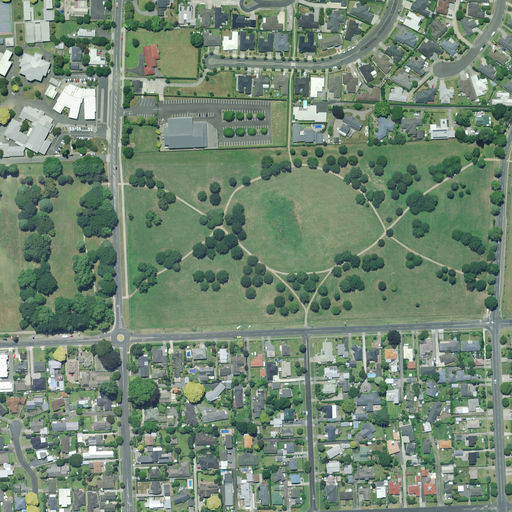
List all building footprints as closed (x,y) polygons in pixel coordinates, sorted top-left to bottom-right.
[(30,0),(21,0),(22,19),(31,18),(30,0)] [(169,0),(158,0),(158,15),(164,15),(164,10),(166,10),(167,7),(167,4),(169,4),(169,0)] [(429,7),(431,3),(428,2),(428,1),(426,0),(416,0),(415,3),(413,3),(410,9),(429,16),(430,12),(425,10),(426,6),(429,7)] [(454,0),(439,0),(438,7),(437,7),(436,12),(447,14),(448,9),(449,2),(454,3),(454,0)] [(73,14),(71,14),(71,16),(74,16),(85,17),(85,14),(88,15),(88,8),(87,8),(87,1),(79,1),(79,8),(73,8),(73,12),(73,14)] [(362,5),(361,2),(356,3),(357,7),(356,8),(353,7),(351,13),(365,19),(364,20),(371,23),(374,16),(368,13),(371,7),(365,5),(365,6),(362,5)] [(468,8),(470,8),(469,10),(468,10),(467,15),(484,18),(485,12),(480,11),(481,6),(478,6),(479,4),(469,2),(468,8)] [(192,7),(187,7),(187,11),(185,11),(185,7),(180,6),(179,23),(184,24),(184,14),(187,14),(187,22),(191,23),(191,25),(196,25),(196,19),(192,19),(192,7)] [(228,19),(228,14),(223,14),(223,12),(222,12),(222,7),(215,7),(214,27),(220,27),(220,25),(223,25),(223,23),(226,23),(226,19),(228,19)] [(213,9),(201,8),(201,12),(200,12),(199,16),(203,17),(202,22),(200,22),(200,26),(207,27),(208,24),(210,24),(211,16),(213,16),(213,9)] [(54,10),(44,10),(44,20),(54,20),(54,10)] [(334,14),(329,14),(329,20),(331,20),(331,22),(327,22),(327,29),(331,29),(331,32),(339,32),(339,22),(344,22),(344,16),(339,16),(339,11),(334,11),(334,14)] [(238,17),(239,14),(232,14),(232,28),(238,28),(238,27),(245,27),(245,25),(248,26),(248,27),(256,27),(256,20),(246,20),(246,18),(238,17)] [(301,19),(298,19),(298,24),(299,24),(299,26),(302,27),(319,28),(319,22),(314,21),(314,18),(313,17),(313,14),(309,14),(309,16),(302,15),(301,19)] [(411,21),(406,18),(403,24),(418,31),(420,27),(418,26),(421,18),(423,19),(425,17),(420,14),(419,16),(415,14),(413,18),(412,17),(411,21)] [(278,16),(272,16),(272,18),(266,18),(266,23),(263,23),(263,28),(263,30),(283,30),(283,24),(278,24),(278,16)] [(473,33),(471,28),(474,26),(475,27),(477,26),(474,19),(469,22),(467,17),(460,20),(468,36),(473,33)] [(437,19),(431,24),(435,28),(434,28),(436,31),(431,35),(436,40),(448,28),(444,24),(443,26),(440,22),(437,19)] [(356,21),(350,20),(345,39),(350,40),(353,32),(357,33),(357,32),(360,33),(361,29),(358,28),(359,22),(356,21)] [(50,21),(25,22),(26,41),(50,40),(50,21)] [(403,36),(397,33),(394,39),(400,41),(403,43),(404,42),(413,47),(417,40),(415,39),(417,36),(411,33),(406,30),(403,36)] [(238,49),(238,32),(233,32),(232,40),(229,40),(229,36),(224,36),(224,41),(223,41),(223,46),(224,46),(224,50),(228,50),(228,49),(238,49)] [(255,40),(255,34),(249,34),(249,39),(246,39),(246,32),(240,32),(240,50),(246,50),(246,48),(249,48),(249,50),(253,50),(254,46),(256,46),(256,40),(255,40)] [(299,42),(298,42),(298,48),(299,48),(299,52),(313,52),(313,51),(316,51),(316,42),(314,42),(314,33),(308,32),(307,37),(308,37),(308,42),(305,42),(305,36),(299,36),(299,42)] [(204,36),(203,36),(203,42),(204,42),(204,46),(220,46),(220,35),(209,35),(209,33),(204,33),(204,36)] [(259,48),(259,51),(268,51),(273,51),(274,34),(268,33),(268,42),(264,42),(264,38),(259,38),(259,42),(258,42),(258,48),(259,48)] [(282,34),(282,33),(275,33),(274,51),(281,51),(289,51),(289,42),(288,42),(288,34),(284,34),(282,34)] [(511,42),(511,36),(509,34),(505,40),(501,37),(498,42),(511,51),(511,43),(511,42)] [(343,44),(340,35),(323,39),(323,38),(319,40),(320,47),(322,46),(323,50),(329,48),(328,47),(334,45),(334,47),(343,44)] [(14,38),(6,38),(6,47),(14,46),(14,38)] [(458,44),(455,41),(452,44),(449,40),(447,42),(445,39),(440,45),(452,56),(458,49),(456,47),(458,44)] [(435,51),(439,55),(440,53),(442,55),(445,51),(433,42),(433,43),(429,40),(427,43),(424,41),(418,49),(430,58),(435,51)] [(389,45),(385,52),(391,56),(392,55),(394,56),(393,58),(398,62),(405,52),(401,49),(400,51),(396,49),(398,46),(393,43),(391,46),(389,45)] [(148,66),(143,67),(145,76),(155,74),(154,68),(159,67),(157,60),(160,60),(157,44),(144,47),(148,66)] [(72,48),(70,47),(70,50),(69,50),(69,54),(72,54),(72,60),(81,61),(82,47),(72,46),(72,48)] [(0,72),(5,75),(12,61),(9,59),(13,52),(6,48),(4,52),(0,50),(0,72)] [(97,56),(97,49),(92,49),(91,49),(91,53),(90,53),(89,64),(105,65),(106,58),(101,57),(101,56),(97,56)] [(496,54),(491,50),(488,55),(496,61),(497,60),(504,65),(509,59),(497,51),(496,54)] [(43,55),(35,53),(34,56),(24,53),(22,59),(20,58),(19,62),(21,63),(19,66),(22,67),(20,73),(26,76),(27,80),(31,81),(35,80),(35,79),(41,81),(43,75),(46,76),(47,73),(49,73),(50,70),(49,69),(51,63),(41,60),(43,55)] [(389,59),(386,54),(381,59),(377,55),(373,60),(386,74),(391,70),(388,67),(392,64),(388,60),(389,59)] [(407,65),(422,76),(425,71),(422,68),(426,62),(421,59),(420,61),(419,61),(419,60),(413,60),(414,62),(413,62),(410,60),(407,65)] [(372,67),(370,63),(365,66),(364,64),(358,68),(366,83),(374,78),(371,72),(376,70),(373,66),(372,67)] [(494,67),(489,64),(487,66),(486,65),(485,67),(480,63),(477,68),(493,80),(496,76),(493,75),(496,71),(493,69),(494,67)] [(351,75),(352,73),(347,73),(347,75),(343,75),(342,84),(347,84),(347,89),(348,89),(347,92),(355,93),(356,84),(358,84),(358,78),(353,78),(353,76),(351,75)] [(402,75),(399,73),(397,77),(394,75),(392,79),(410,89),(413,84),(406,80),(408,75),(404,73),(402,75)] [(309,74),(304,74),(303,79),(295,79),(295,93),(300,94),(300,88),(303,88),(302,96),(309,96),(309,74)] [(251,94),(252,76),(246,75),(246,76),(238,76),(238,84),(239,84),(239,92),(244,92),(244,93),(251,94)] [(265,79),(265,75),(259,75),(259,79),(254,78),(254,84),(255,84),(254,96),(259,96),(259,95),(263,95),(264,85),(269,85),(269,79),(265,79)] [(479,80),(477,75),(471,77),(478,96),(483,94),(482,91),(487,89),(485,84),(488,83),(486,78),(482,80),(482,79),(479,80)] [(288,95),(288,76),(275,76),(274,79),(273,84),(275,85),(275,89),(279,89),(279,86),(283,86),(282,94),(288,95)] [(340,76),(335,76),(335,79),(329,79),(329,92),(334,92),(334,97),(340,97),(340,76)] [(59,82),(51,78),(49,82),(57,86),(59,82)] [(324,78),(312,78),(311,97),(317,97),(317,91),(322,91),(322,86),(324,87),(324,78)] [(463,81),(463,80),(458,81),(460,87),(459,89),(460,91),(461,91),(463,91),(464,92),(465,92),(467,97),(470,96),(471,101),(476,99),(470,79),(463,81)] [(140,88),(141,80),(136,80),(136,81),(133,81),(132,85),(133,85),(133,92),(140,92),(140,88)] [(56,88),(50,84),(45,94),(54,99),(57,92),(55,91),(56,88)] [(82,89),(70,84),(53,109),(59,113),(65,105),(72,108),(70,117),(77,119),(82,97),(85,97),(86,119),(95,119),(94,97),(96,96),(95,89),(85,89),(85,88),(82,88),(82,89)] [(454,95),(454,90),(447,89),(446,88),(446,86),(440,86),(439,92),(440,92),(440,100),(442,100),(441,103),(450,103),(450,98),(452,98),(453,95),(454,95)] [(380,88),(372,88),(372,95),(369,95),(369,93),(361,93),(361,95),(356,95),(356,100),(379,101),(380,88)] [(402,96),(403,88),(399,88),(399,89),(396,89),(395,94),(390,93),(389,100),(406,102),(407,96),(402,96)] [(425,90),(425,93),(419,93),(419,95),(416,94),(416,102),(427,102),(427,101),(434,101),(434,94),(437,94),(437,88),(431,88),(431,90),(425,90)] [(493,99),(492,105),(506,106),(511,105),(511,99),(509,99),(509,93),(497,92),(497,97),(501,97),(501,100),(493,99)] [(317,114),(317,105),(307,105),(307,111),(305,111),(299,111),(299,107),(293,107),(294,115),(295,115),(295,119),(298,119),(298,120),(315,120),(315,122),(326,122),(326,112),(318,113),(318,114),(317,114)] [(38,111),(29,106),(28,108),(25,107),(19,117),(24,120),(25,118),(33,122),(34,121),(37,122),(29,136),(20,132),(24,125),(13,119),(4,135),(16,142),(15,143),(21,146),(9,147),(9,144),(3,144),(3,146),(0,145),(0,150),(3,150),(3,157),(24,156),(24,152),(26,147),(37,154),(39,152),(45,155),(51,142),(47,140),(46,141),(45,140),(49,132),(51,133),(57,121),(46,116),(45,117),(37,113),(38,111)] [(348,124),(347,125),(343,123),(339,130),(347,134),(351,128),(350,127),(351,125),(359,130),(363,125),(354,119),(355,118),(352,116),(351,118),(346,115),(342,120),(348,124)] [(389,123),(383,115),(377,119),(380,123),(378,132),(375,135),(379,140),(386,135),(387,130),(388,130),(393,131),(394,124),(389,123)] [(476,115),(475,115),(475,125),(483,125),(483,126),(489,126),(489,124),(492,124),(492,117),(489,117),(489,115),(485,115),(476,115)] [(206,148),(206,122),(192,122),(192,118),(168,118),(168,123),(168,127),(164,127),(164,145),(168,144),(168,148),(206,148)] [(409,120),(409,118),(406,118),(406,119),(402,119),(402,128),(407,128),(407,130),(410,130),(410,134),(416,134),(416,125),(422,125),(422,119),(416,119),(416,120),(409,120)] [(448,139),(448,138),(448,137),(455,137),(455,131),(449,131),(449,127),(447,127),(447,119),(441,119),(441,128),(437,128),(437,124),(431,125),(431,129),(429,129),(429,133),(431,133),(431,138),(431,139),(448,139)] [(313,133),(313,130),(304,130),(305,135),(299,135),(299,132),(301,132),(300,125),(293,125),(293,142),(305,141),(305,142),(314,142),(314,140),(316,140),(316,144),(322,143),(322,133),(315,133),(313,133)] [(138,143),(138,149),(145,149),(146,128),(141,128),(136,128),(135,143),(136,143),(138,143)] [(433,351),(432,340),(427,340),(427,344),(419,344),(420,355),(425,355),(425,351),(433,351)] [(459,351),(459,341),(451,342),(451,343),(440,344),(440,350),(452,350),(452,351),(459,351)] [(479,350),(479,341),(472,341),(473,343),(470,343),(470,341),(461,341),(462,351),(479,350)] [(332,348),(332,342),(325,342),(325,355),(321,355),(321,362),(332,362),(332,348)] [(345,352),(345,344),(338,344),(338,355),(344,355),(344,357),(348,357),(348,352),(345,352)] [(358,347),(354,344),(351,347),(355,352),(355,360),(362,360),(362,347),(358,347)] [(280,345),(280,351),(281,351),(281,352),(282,352),(282,355),(290,355),(290,345),(280,345)] [(409,361),(413,361),(413,349),(408,349),(408,346),(404,346),(404,359),(409,358),(409,361)] [(206,358),(206,348),(201,348),(201,349),(192,350),(193,359),(206,358)] [(377,354),(379,354),(379,350),(377,350),(377,348),(370,348),(370,349),(366,349),(367,363),(370,363),(370,360),(375,360),(375,362),(377,362),(377,354)] [(228,349),(220,349),(220,360),(218,360),(218,363),(228,362),(228,349)] [(391,359),(397,359),(397,357),(396,353),(393,353),(393,349),(385,349),(385,359),(386,359),(386,362),(389,362),(391,362),(391,359)] [(162,356),(162,350),(153,350),(153,362),(163,362),(163,367),(167,366),(167,356),(162,356)] [(88,351),(83,351),(83,356),(77,356),(77,359),(79,359),(79,362),(84,362),(84,367),(89,367),(89,365),(91,365),(92,356),(88,356),(88,351)] [(183,372),(182,353),(172,353),(172,358),(175,358),(175,361),(174,361),(174,364),(175,364),(175,365),(173,365),(173,371),(174,371),(175,382),(180,382),(180,372),(183,372)] [(106,354),(95,355),(96,370),(107,370),(106,354)] [(233,368),(233,375),(239,374),(239,366),(243,366),(243,363),(245,363),(245,356),(243,356),(243,354),(237,354),(237,356),(232,356),(233,368)] [(263,366),(263,354),(258,354),(258,358),(253,358),(253,361),(251,361),(251,367),(263,366)] [(452,357),(451,354),(446,356),(445,354),(439,356),(441,362),(444,361),(445,364),(457,360),(456,355),(452,357)] [(148,355),(144,355),(144,357),(139,357),(139,366),(140,366),(141,377),(148,376),(148,355)] [(6,363),(2,363),(2,370),(1,370),(1,374),(5,374),(5,375),(11,375),(12,360),(6,360),(6,363)] [(24,371),(25,371),(24,370),(28,370),(27,361),(20,361),(21,364),(14,364),(15,372),(18,372),(24,371)] [(46,370),(45,361),(34,362),(35,371),(46,370)] [(48,368),(47,368),(47,372),(50,372),(50,375),(55,375),(55,369),(62,369),(62,363),(59,363),(59,361),(48,361),(48,368)] [(286,361),(281,361),(282,377),(287,377),(287,376),(291,375),(290,362),(286,362),(286,361)] [(74,372),(78,372),(78,362),(69,362),(69,372),(74,372)] [(429,367),(428,364),(422,365),(422,367),(421,367),(421,375),(436,375),(436,367),(429,367)] [(342,373),(339,373),(339,370),(338,370),(338,367),(330,367),(330,368),(324,368),(324,376),(327,376),(327,377),(342,377),(342,373)] [(200,375),(200,381),(207,381),(207,375),(213,375),(213,368),(199,368),(199,375),(200,375)] [(228,380),(231,380),(233,380),(233,374),(230,374),(230,368),(219,369),(220,376),(221,376),(221,377),(224,377),(224,375),(228,375),(228,378),(228,380)] [(165,373),(165,370),(152,370),(152,378),(158,378),(158,377),(163,377),(163,373),(165,373)] [(457,375),(456,376),(456,378),(457,378),(457,381),(470,380),(470,375),(464,375),(464,370),(457,371),(457,375)] [(89,381),(89,385),(89,388),(98,387),(98,383),(110,383),(110,376),(97,376),(97,381),(89,381)] [(349,391),(349,380),(339,381),(340,387),(343,387),(343,391),(349,391)] [(426,394),(435,397),(438,389),(434,388),(436,383),(429,380),(427,386),(429,387),(426,394)] [(64,389),(64,381),(56,382),(57,389),(64,389)] [(226,387),(221,383),(213,391),(205,394),(208,401),(210,400),(211,402),(218,398),(217,397),(226,387)] [(243,399),(242,384),(234,385),(235,394),(236,403),(237,408),(244,406),(243,399)] [(333,388),(333,385),(324,384),(324,389),(323,389),(323,393),(330,393),(333,393),(333,388)] [(468,391),(468,384),(461,384),(461,396),(471,396),(471,391),(468,391)] [(260,409),(265,408),(265,405),(264,400),(264,394),(264,389),(263,389),(259,389),(257,389),(258,394),(258,400),(258,401),(253,401),(254,406),(253,406),(253,409),(254,409),(254,412),(255,412),(256,417),(261,417),(260,411),(260,409)] [(280,398),(292,397),(292,393),(291,393),(290,389),(282,390),(283,394),(280,394),(280,398)] [(399,403),(399,390),(394,390),(394,394),(387,394),(387,401),(394,401),(394,403),(399,403)] [(415,397),(416,393),(410,392),(409,396),(405,396),(404,400),(408,400),(406,407),(409,407),(408,412),(415,414),(416,408),(413,407),(414,401),(416,401),(417,397),(415,397)] [(111,410),(111,393),(105,393),(105,398),(98,398),(98,405),(105,405),(105,410),(111,410)] [(171,393),(149,393),(149,400),(155,400),(155,402),(171,402),(171,393)] [(378,395),(361,395),(361,398),(356,398),(356,405),(367,405),(367,411),(373,411),(373,404),(381,404),(381,398),(378,398),(378,395)] [(43,403),(43,396),(34,396),(34,401),(27,401),(27,409),(36,409),(36,406),(40,406),(41,407),(42,407),(44,412),(49,409),(49,403),(43,403)] [(25,404),(27,398),(7,398),(8,406),(10,405),(10,410),(12,410),(12,412),(18,412),(18,404),(25,404)] [(65,405),(63,399),(51,403),(53,412),(60,410),(60,407),(65,405)] [(479,406),(478,399),(468,399),(469,411),(476,411),(476,406),(479,406)] [(185,420),(187,424),(190,423),(193,423),(194,424),(199,422),(195,408),(193,401),(185,404),(187,410),(184,411),(185,415),(187,415),(188,419),(185,420)] [(437,414),(439,414),(441,408),(440,408),(442,404),(435,401),(432,408),(430,407),(428,411),(430,412),(429,416),(426,421),(433,424),(435,419),(437,414)] [(323,411),(327,411),(327,418),(327,421),(341,421),(341,415),(338,415),(338,409),(339,409),(338,405),(323,405),(323,411)] [(159,421),(158,416),(158,412),(156,412),(156,409),(145,409),(145,416),(145,421),(159,421)] [(283,419),(294,420),(294,409),(293,409),(284,409),(284,413),(281,413),(281,419),(274,419),(274,421),(271,421),(271,425),(274,425),(274,427),(280,427),(280,424),(283,424),(283,419)] [(228,418),(227,410),(207,414),(208,415),(202,416),(204,423),(228,418)] [(364,412),(362,412),(362,414),(353,414),(353,420),(369,419),(369,413),(364,413),(364,412)] [(158,416),(159,421),(159,422),(168,422),(168,425),(174,425),(174,417),(170,418),(170,416),(158,416)] [(40,435),(48,434),(47,428),(43,429),(43,422),(38,422),(38,420),(33,421),(34,423),(30,423),(30,431),(33,430),(33,433),(40,433),(40,435)] [(79,430),(79,422),(52,423),(53,431),(79,430)] [(369,426),(368,423),(362,427),(364,430),(360,432),(364,438),(367,436),(370,440),(375,436),(372,433),(376,430),(372,424),(369,426)] [(432,431),(431,424),(429,424),(429,423),(426,424),(424,424),(424,426),(422,426),(423,432),(432,431)] [(400,427),(402,435),(406,434),(406,436),(408,435),(410,441),(415,440),(412,425),(400,427)] [(336,426),(325,426),(325,431),(328,431),(328,440),(336,440),(336,431),(336,426)] [(156,436),(157,436),(157,433),(152,433),(152,437),(151,437),(151,434),(145,434),(146,445),(154,445),(153,439),(156,439),(156,436)] [(198,437),(195,437),(195,440),(196,440),(196,445),(216,444),(216,438),(212,438),(212,437),(209,437),(209,435),(206,435),(206,433),(202,433),(198,433),(198,437)] [(32,438),(31,434),(26,435),(26,439),(27,443),(32,442),(33,449),(48,446),(48,442),(41,443),(40,437),(32,438)] [(252,435),(245,435),(245,448),(252,448),(252,445),(253,445),(252,435)] [(102,440),(102,436),(96,436),(96,439),(93,440),(93,437),(88,437),(89,445),(105,444),(104,440),(102,440)] [(464,440),(468,440),(468,447),(474,446),(474,443),(476,443),(476,439),(477,439),(477,436),(467,436),(467,437),(464,437),(464,440)] [(69,453),(70,437),(62,437),(61,445),(63,445),(62,452),(69,453)] [(431,446),(431,439),(426,440),(427,442),(423,442),(424,453),(430,453),(429,446),(431,446)] [(391,442),(391,440),(387,441),(388,444),(387,444),(390,454),(400,451),(397,441),(391,442)] [(295,452),(294,443),(286,444),(286,453),(295,452)] [(416,445),(408,443),(406,449),(405,453),(414,455),(414,452),(416,445)] [(271,447),(270,445),(267,445),(267,447),(264,447),(264,453),(277,453),(276,448),(273,448),(273,447),(271,447)] [(334,448),(333,447),(329,449),(329,450),(326,451),(330,458),(340,453),(341,455),(343,454),(339,445),(334,448)] [(157,463),(172,463),(172,454),(164,454),(164,448),(154,448),(154,446),(147,446),(147,451),(152,451),(152,454),(151,454),(151,457),(149,457),(149,456),(140,456),(141,462),(157,462),(157,463)] [(96,447),(89,447),(89,453),(82,454),(82,459),(94,459),(95,459),(113,458),(113,452),(96,453),(96,447)] [(370,455),(370,447),(360,448),(360,455),(353,455),(354,462),(367,461),(366,455),(370,455)] [(44,457),(50,455),(49,452),(48,453),(48,451),(47,449),(44,450),(44,449),(36,452),(39,459),(42,458),(43,459),(45,458),(44,457)] [(469,457),(468,457),(468,459),(469,459),(469,464),(476,464),(476,461),(477,461),(477,456),(479,456),(479,452),(468,452),(469,457)] [(0,456),(0,464),(10,462),(8,453),(1,455),(1,456),(0,456)] [(206,457),(198,457),(198,463),(199,463),(199,465),(201,465),(201,469),(207,469),(207,467),(214,467),(214,468),(218,468),(218,458),(212,458),(212,454),(206,454),(206,457)] [(259,455),(251,456),(251,459),(246,459),(246,455),(239,456),(239,465),(251,465),(259,464),(259,458),(259,455)] [(289,465),(288,465),(289,467),(290,467),(290,470),(297,469),(297,459),(289,460),(289,465)] [(190,476),(189,461),(184,461),(184,462),(180,462),(181,466),(177,466),(178,469),(169,470),(170,477),(190,476)] [(340,472),(339,462),(327,463),(327,474),(333,474),(333,472),(340,472)] [(104,467),(104,463),(94,463),(94,464),(89,464),(89,469),(94,469),(94,474),(101,474),(101,467),(104,467)] [(11,464),(4,465),(4,468),(5,468),(6,470),(0,470),(0,477),(8,477),(8,475),(13,474),(13,470),(11,470),(11,464)] [(352,465),(344,465),(344,474),(352,473),(352,465)] [(445,465),(442,465),(442,466),(442,473),(454,473),(453,466),(445,467),(445,465)] [(61,471),(61,467),(51,467),(51,469),(47,469),(47,476),(67,476),(67,471),(61,471)] [(157,469),(157,467),(152,467),(152,469),(149,469),(150,478),(159,478),(158,469),(157,469)] [(360,473),(360,478),(365,478),(365,480),(369,480),(369,478),(375,478),(374,468),(365,468),(365,470),(360,470),(360,473)] [(272,478),(274,482),(278,480),(279,483),(284,481),(279,470),(273,473),(275,476),(272,478)] [(470,473),(469,473),(469,475),(470,475),(470,479),(477,479),(477,470),(470,470),(470,473)] [(232,482),(232,473),(224,473),(225,482),(226,505),(233,505),(232,492),(234,492),(234,489),(232,489),(232,482)] [(436,494),(435,483),(435,478),(436,478),(436,473),(432,473),(432,476),(431,476),(431,478),(431,480),(429,483),(424,483),(424,495),(436,494)] [(115,480),(115,474),(103,474),(103,480),(97,480),(98,488),(114,488),(114,480),(115,480)] [(300,482),(300,475),(291,475),(291,483),(300,482)] [(402,475),(398,475),(398,478),(399,478),(399,485),(394,485),(394,482),(389,482),(389,494),(399,494),(399,487),(402,487),(402,475)] [(56,492),(56,478),(48,478),(48,485),(49,485),(49,492),(56,492)] [(160,493),(160,482),(152,482),(153,485),(151,485),(151,489),(153,489),(153,493),(160,493)] [(453,482),(449,482),(449,484),(445,484),(446,488),(444,488),(444,493),(454,492),(453,482)] [(207,484),(207,483),(203,483),(203,484),(200,484),(200,492),(199,492),(199,495),(202,495),(202,497),(211,496),(211,493),(218,492),(218,484),(207,484)] [(241,495),(240,495),(240,499),(247,498),(247,499),(249,498),(249,484),(241,485),(241,495)] [(268,500),(268,484),(261,484),(261,491),(259,491),(259,496),(261,496),(261,500),(268,500)] [(337,502),(337,485),(326,486),(326,496),(328,496),(328,499),(329,499),(329,502),(337,502)] [(420,485),(414,486),(408,486),(409,494),(416,493),(416,496),(420,496),(419,489),(421,489),(420,485)] [(386,498),(385,486),(377,486),(377,498),(386,498)] [(185,500),(185,501),(189,499),(188,498),(191,497),(187,487),(179,491),(180,494),(172,497),(176,504),(185,500)] [(79,488),(74,488),(74,504),(73,504),(73,510),(80,511),(80,505),(85,505),(85,492),(82,492),(82,490),(79,490),(79,488)] [(370,500),(370,488),(359,488),(359,494),(363,494),(363,497),(364,497),(364,500),(370,500)] [(71,496),(71,489),(59,489),(59,504),(62,504),(62,507),(67,507),(67,496),(71,496)] [(92,492),(88,492),(87,511),(93,511),(94,507),(98,507),(97,495),(93,495),(92,492)] [(116,499),(115,492),(104,493),(105,495),(101,495),(101,501),(106,501),(106,499),(116,499)] [(280,495),(280,492),(272,493),(273,504),(283,504),(282,495),(280,495)] [(57,511),(57,495),(50,495),(50,499),(48,499),(48,504),(50,504),(50,511),(57,511)] [(21,497),(17,497),(17,500),(15,500),(15,510),(20,510),(20,509),(26,509),(26,498),(21,499),(21,497)] [(154,501),(154,498),(149,498),(150,503),(145,503),(145,507),(150,507),(150,508),(154,508),(154,507),(164,507),(164,503),(161,503),(161,500),(154,501)] [(11,511),(12,501),(4,500),(3,509),(5,509),(4,511),(11,511)] [(105,504),(105,502),(100,502),(100,509),(104,509),(104,511),(115,511),(115,504),(105,504)]
